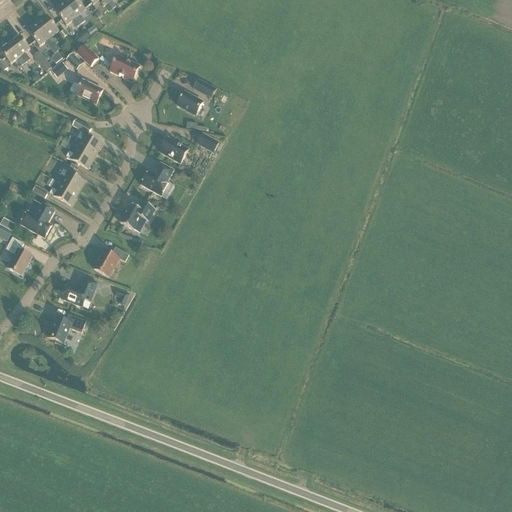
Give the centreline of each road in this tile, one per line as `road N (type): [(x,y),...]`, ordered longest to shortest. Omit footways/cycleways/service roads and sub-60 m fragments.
road 1 (unclassified): [(350,511),(0,376)]
road 2 (residential): [(0,333),(58,255),(90,234),(127,165),(137,118),(167,71)]
